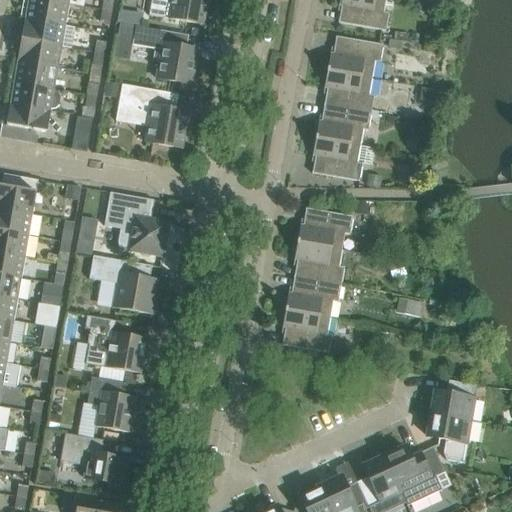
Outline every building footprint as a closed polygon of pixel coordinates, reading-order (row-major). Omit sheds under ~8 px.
[(65,26),(69,5),(40,0),(28,0),(25,19),(65,26)] [(111,0),(103,0),(102,11),(111,12),(113,0),(111,0)] [(150,0),(152,0),(149,16),(202,25),(206,0),(150,0)] [(383,13),(385,0),(339,0),(338,6),(341,7),(338,23),(385,32),(388,14),(383,13)] [(119,10),(117,23),(129,25),(130,17),(126,12),(119,10)] [(111,12),(102,11),(100,23),(109,24),(111,12)] [(25,19),(21,40),(61,47),(65,26),(25,19)] [(186,48),(188,36),(183,35),(168,33),(135,27),(132,46),(154,49),(152,61),(159,63),(156,79),(192,86),(198,50),(186,48)] [(169,27),(168,33),(183,35),(184,29),(169,27)] [(330,54),(327,71),(372,79),(374,62),(380,63),(383,46),(336,37),(333,54),(330,54)] [(58,69),(61,47),(21,40),(17,62),(58,69)] [(94,53),(104,55),(106,43),(96,41),(94,53)] [(389,41),(387,49),(399,51),(400,43),(389,41)] [(102,67),(104,55),(94,53),(92,65),(102,67)] [(17,62),(14,83),(54,90),(58,69),(17,62)] [(326,90),(324,106),(371,114),(374,96),(369,96),(372,79),(327,71),(324,89),(326,90)] [(14,83),(10,104),(50,111),(50,110),(54,109),(58,107),(60,97),(57,93),(54,91),(54,90),(14,83)] [(106,83),(104,94),(117,97),(119,86),(106,83)] [(89,84),(87,96),(96,97),(98,85),(89,84)] [(178,95),(122,85),(115,122),(148,128),(146,143),(152,144),(181,149),(187,112),(175,110),(178,95)] [(421,88),(419,101),(431,103),(433,91),(421,88)] [(96,97),(87,96),(85,108),(94,109),(96,97)] [(26,130),(24,142),(33,143),(35,131),(46,133),(50,111),(10,104),(6,126),(26,130)] [(318,121),(315,139),(360,147),(363,130),(368,131),(371,114),(324,106),(321,122),(318,121)] [(414,122),(413,128),(435,131),(436,124),(414,122)] [(357,163),(360,147),(315,139),(312,157),(315,157),(312,174),(359,182),(362,164),(357,163)] [(1,187),(0,186),(0,209),(32,215),(38,181),(3,175),(1,187)] [(367,178),(365,187),(378,190),(380,180),(367,178)] [(78,201),(80,189),(72,187),(70,200),(78,201)] [(151,218),(154,201),(110,193),(104,227),(120,230),(118,243),(118,247),(122,250),(139,253),(142,257),(147,258),(151,255),(162,257),(168,224),(153,221),(151,218)] [(357,203),(355,213),(367,215),(369,205),(357,203)] [(0,231),(28,236),(32,215),(0,209),(0,231)] [(300,225),(297,243),(342,251),(344,234),(350,235),(353,217),(332,214),(305,209),(303,226),(300,225)] [(61,242),(71,244),(73,232),(63,230),(61,242)] [(0,253),(24,258),(28,236),(0,231),(0,253)] [(76,253),(86,255),(88,242),(79,240),(76,253)] [(69,256),(71,244),(61,242),(59,254),(69,256)] [(339,267),(342,251),(297,243),(294,261),(296,261),(294,278),(341,286),(344,268),(339,267)] [(24,258),(0,253),(0,275),(21,279),(24,258)] [(151,316),(158,280),(146,278),(148,266),(93,257),(89,280),(116,285),(112,309),(151,316)] [(403,263),(389,267),(392,277),(406,273),(403,263)] [(56,273),(54,285),(63,287),(65,275),(56,273)] [(0,297),(17,300),(21,279),(0,275),(0,297)] [(288,293),(285,311),(330,319),(332,302),(338,303),(341,286),(294,278),(291,294),(288,293)] [(63,287),(54,285),(51,297),(61,299),(63,287)] [(17,300),(0,297),(0,319),(13,322),(17,300)] [(399,299),(396,313),(420,317),(422,304),(399,299)] [(50,306),(46,327),(56,329),(59,308),(50,306)] [(327,335),(330,319),(285,311),(282,329),(284,329),(281,346),(329,354),(332,336),(327,335)] [(86,316),(84,330),(89,330),(87,345),(88,345),(85,365),(100,368),(124,372),(129,373),(141,375),(147,339),(130,336),(122,335),(123,329),(125,323),(86,316)] [(0,341),(10,343),(13,322),(0,319),(0,341)] [(45,327),(42,349),(52,350),(54,341),(56,329),(46,327),(45,327)] [(10,343),(0,341),(0,363),(6,364),(10,343)] [(41,358),(39,370),(48,372),(50,360),(41,358)] [(21,367),(6,364),(0,363),(0,385),(2,385),(17,388),(21,367)] [(48,372),(39,370),(37,382),(46,384),(48,372)] [(124,373),(122,382),(135,385),(137,376),(124,373)] [(125,396),(127,384),(91,378),(87,405),(98,407),(95,428),(129,433),(132,413),(134,413),(137,398),(125,396)] [(476,386),(448,381),(446,394),(435,392),(432,407),(433,408),(432,413),(429,412),(429,413),(431,414),(431,415),(470,422),(474,399),(476,386)] [(33,401),(31,413),(41,414),(43,402),(33,401)] [(41,414),(31,413),(29,425),(39,426),(41,414)] [(48,415),(45,431),(59,433),(61,417),(48,415)] [(429,424),(427,437),(438,439),(444,440),(443,454),(446,461),(461,464),(465,444),(466,444),(470,422),(431,415),(430,418),(431,418),(430,423),(428,423),(427,424),(429,424)] [(9,431),(0,429),(0,450),(5,452),(9,431)] [(45,432),(43,442),(51,443),(53,433),(45,432)] [(126,460),(105,457),(103,453),(105,442),(65,434),(60,462),(87,467),(85,479),(106,483),(105,486),(121,489),(126,460)] [(26,443),(24,455),(33,457),(35,445),(26,443)] [(444,473),(433,447),(420,453),(432,479),(435,477),(444,473)] [(441,491),(435,477),(432,479),(420,453),(409,458),(404,448),(390,454),(391,455),(386,457),(385,455),(384,455),(385,457),(383,458),(405,503),(407,507),(441,491)] [(33,457),(24,455),(22,467),(31,469),(33,457)] [(368,478),(356,483),(368,508),(370,511),(385,511),(405,503),(383,458),(380,459),(381,459),(376,462),(375,460),(374,460),(375,462),(363,467),(368,478)] [(444,473),(435,477),(441,491),(451,486),(444,473)] [(321,487),(320,487),(331,511),(365,511),(364,510),(368,508),(356,483),(345,488),(340,478),(338,479),(327,484),(327,485),(322,487),(321,485),(320,485),(321,487)] [(16,498),(26,499),(28,487),(18,486),(16,498)] [(304,508),(294,511),(331,511),(320,487),(317,489),(312,492),(311,489),(310,490),(311,491),(299,497),(304,508)] [(24,511),(26,499),(16,498),(14,510),(24,511)] [(76,510),(75,511),(110,511),(112,504),(86,499),(84,511),(76,510)]
